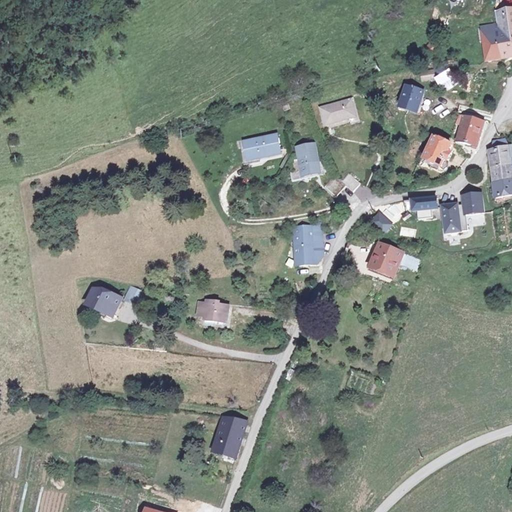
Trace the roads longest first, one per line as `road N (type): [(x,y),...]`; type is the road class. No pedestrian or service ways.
road 1 (unclassified): [(511,94),(452,186),(364,205),(341,232),(226,511)]
road 2 (unclassified): [(380,511),(436,462),(511,430)]
